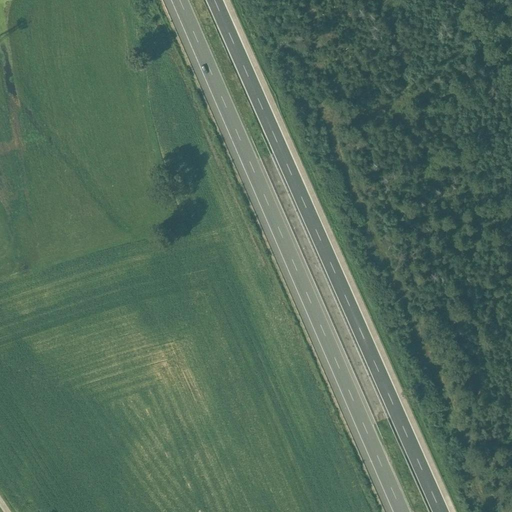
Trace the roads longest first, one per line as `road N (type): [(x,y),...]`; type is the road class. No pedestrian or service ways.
road 1 (motorway): [(439,511),(216,0)]
road 2 (motorway): [(178,0),(399,511)]
